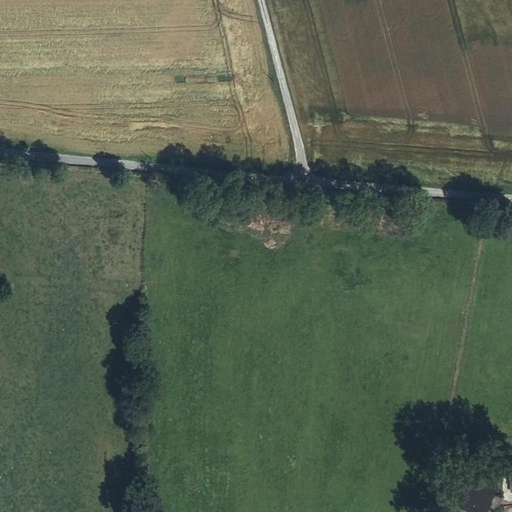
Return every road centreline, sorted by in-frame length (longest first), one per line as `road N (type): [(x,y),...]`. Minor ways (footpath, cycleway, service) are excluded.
road 1 (unclassified): [(0,151),(89,161),(303,162)]
road 2 (unclassified): [(303,162),(511,174)]
road 3 (unclassified): [(260,0),(303,162)]
